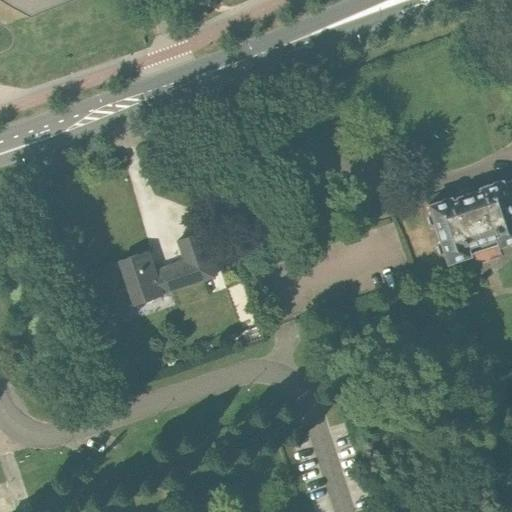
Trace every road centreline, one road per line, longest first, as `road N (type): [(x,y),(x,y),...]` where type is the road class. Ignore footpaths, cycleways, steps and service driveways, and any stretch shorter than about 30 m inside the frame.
road 1 (tertiary): [(186,83),(405,0)]
road 2 (tertiary): [(0,148),(186,83)]
